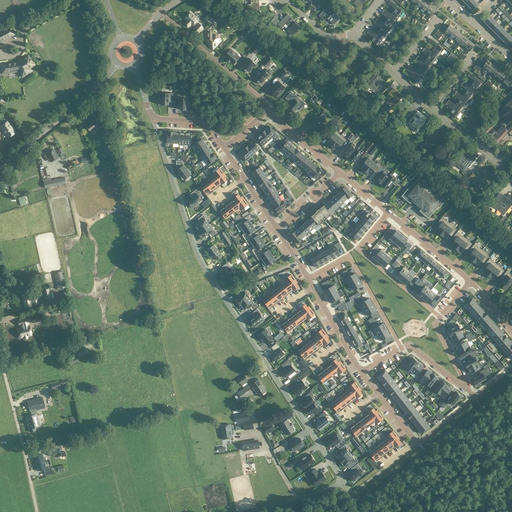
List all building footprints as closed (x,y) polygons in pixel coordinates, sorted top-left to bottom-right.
[(260,9),(259,0),(251,0),(251,4),(245,5),(245,10),(260,9)] [(324,1),(323,0),(309,0),(312,2),(309,6),(314,11),(324,1)] [(414,8),(416,5),(420,0),(411,0),(411,1),(415,3),(412,7),(414,8)] [(420,7),(415,13),(417,14),(421,8),(426,2),(424,0),(420,0),(416,5),(420,7)] [(474,0),(468,6),(473,11),(478,5),(474,0)] [(423,16),(426,12),(431,6),(430,4),(430,3),(427,1),(426,2),(421,8),(425,11),(422,15),(423,16)] [(395,9),(393,11),(400,17),(404,12),(390,2),(388,4),(395,9)] [(324,21),(328,18),(334,24),(339,20),(336,17),(338,15),(329,6),(319,16),(324,21)] [(431,16),(437,10),(431,6),(426,12),(429,15),(427,18),(428,20),(431,16)] [(385,9),(383,11),(396,21),(400,17),(393,11),(391,14),(385,9)] [(211,18),(217,24),(224,16),(218,11),(211,18)] [(387,18),(386,21),(393,26),(396,21),(383,11),(381,14),(387,18)] [(198,20),(191,13),(185,19),(187,21),(185,24),(189,27),(191,25),(193,26),(193,25),(196,27),(194,29),(199,33),(204,28),(199,24),(198,24),(196,22),(198,20)] [(276,26),(277,25),(281,28),(285,24),(290,28),(287,31),(292,35),(300,27),(295,22),(293,25),(291,23),(293,20),(287,14),(280,22),(277,19),(273,23),(276,26)] [(488,26),(494,21),(489,16),(484,22),(488,26)] [(377,19),(376,21),(389,31),(393,26),(386,21),(384,23),(377,19)] [(376,21),(374,23),(380,28),(378,30),(385,36),(389,31),(376,21)] [(494,21),(488,26),(493,31),(498,25),(494,21)] [(447,39),(449,36),(455,29),(450,25),(448,28),(446,30),(444,32),(448,35),(445,38),(447,39)] [(503,30),(498,25),(493,31),(497,35),(503,30)] [(0,40),(14,34),(10,27),(0,32),(0,40)] [(241,33),(245,36),(249,31),(246,27),(241,33)] [(370,28),(368,30),(382,40),(385,36),(378,30),(376,33),(370,28)] [(450,45),(455,40),(454,40),(460,33),(455,29),(449,36),(453,38),(448,44),(450,45)] [(367,33),(373,38),(371,40),(378,45),(382,40),(368,30),(367,33)] [(503,30),(497,35),(502,40),(507,34),(503,30)] [(210,31),(204,38),(210,44),(208,45),(213,49),(221,41),(219,39),(220,39),(215,35),(210,31)] [(454,40),(455,40),(458,42),(455,46),(457,47),(459,44),(465,37),(460,33),(454,40)] [(507,34),(502,40),(506,44),(511,39),(507,34)] [(463,46),(459,51),(460,53),(462,51),(464,48),(470,41),(465,37),(459,44),(463,46)] [(433,49),(440,54),(444,49),(431,39),(429,42),(435,46),(433,49)] [(470,52),(475,45),(470,41),(464,48),(468,50),(465,53),(467,55),(469,51),(470,52)] [(337,62),(348,51),(338,42),(328,53),(337,62)] [(257,46),(251,52),(254,54),(260,49),(260,48),(257,46)] [(425,47),(423,49),(436,59),(440,54),(433,49),(431,51),(425,47)] [(240,58),(236,55),(231,49),(224,57),(227,59),(226,60),(229,63),(230,63),(233,65),(233,64),(235,66),(237,63),(236,62),(240,58)] [(436,59),(423,49),(422,51),(428,56),(426,59),(432,64),(436,59)] [(0,67),(1,74),(18,71),(21,77),(31,71),(29,68),(34,65),(28,55),(18,62),(0,64),(0,67)] [(350,72),(353,75),(364,63),(354,55),(344,66),(346,69),(345,70),(348,74),(350,72)] [(417,57),(416,59),(429,69),(430,70),(434,65),(432,64),(426,59),(423,61),(417,57)] [(256,65),(256,64),(250,59),(242,67),(248,73),(256,65)] [(429,69),(416,59),(414,61),(420,65),(418,68),(425,73),(429,69)] [(484,65),(482,67),(486,69),(483,73),(485,74),(487,71),(493,64),(488,60),(486,62),(484,65)] [(490,78),(492,75),(498,68),(493,64),(487,71),(491,73),(488,77),(490,78)] [(425,73),(418,68),(416,70),(410,66),(409,68),(412,70),(422,78),(425,73)] [(412,70),(409,68),(407,70),(413,75),(411,77),(418,83),(422,78),(412,70)] [(493,81),(495,82),(497,79),(503,72),(498,68),(492,75),(496,77),(493,81)] [(261,84),(264,81),(265,81),(266,79),(268,77),(271,74),(269,72),(270,72),(269,71),(267,70),(267,69),(265,71),(264,70),(260,73),(258,75),(259,75),(255,79),(261,84)] [(287,73),(284,70),(278,76),(281,79),(287,73)] [(501,81),(498,85),(500,86),(502,83),(502,82),(508,76),(503,72),(497,79),(501,81)] [(377,74),(366,85),(375,94),(386,83),(377,74)] [(472,84),(479,89),(482,84),(469,74),(467,76),(474,81),(472,84)] [(511,79),(508,76),(502,82),(502,83),(506,85),(503,88),(505,90),(507,87),(511,80),(511,79)] [(273,95),(275,97),(276,97),(285,88),(278,81),(269,91),(273,94),(273,95)] [(479,89),(472,84),(470,86),(464,81),(462,84),(475,94),(479,89)] [(475,94),(462,84),(460,86),(466,91),(464,93),(471,98),(475,94)] [(309,95),(311,92),(306,87),(303,90),(309,95)] [(392,108),(403,97),(393,88),(383,99),(392,108)] [(471,98),(464,93),(462,96),(456,91),(454,93),(467,103),(471,98)] [(162,100),(161,100),(161,105),(168,105),(169,102),(170,102),(170,101),(173,101),(174,93),(163,93),(162,100)] [(296,98),(294,96),(290,93),(285,98),(289,101),(291,103),(287,108),(289,109),(288,110),(291,113),(292,112),(293,114),(294,113),(295,114),(298,110),(299,111),(302,107),(301,106),(304,102),(297,97),(296,98)] [(467,103),(454,93),(453,95),(459,100),(457,103),(464,108),(467,103)] [(330,108),(338,115),(343,110),(341,108),(344,104),(335,96),(330,103),(332,105),(330,108)] [(187,99),(176,99),(176,105),(179,106),(179,107),(180,107),(180,110),(188,110),(188,105),(187,105),(187,99)] [(449,100),(447,103),(460,113),(464,108),(457,103),(455,105),(449,100)] [(511,100),(504,109),(503,108),(498,114),(504,120),(500,124),(502,126),(496,132),(493,129),(488,135),(499,146),(504,140),(503,139),(509,133),(511,136),(511,100)] [(460,113),(447,103),(445,105),(452,110),(449,112),(456,118),(460,113)] [(408,113),(413,116),(417,111),(412,107),(408,113)] [(323,115),(325,113),(325,112),(322,110),(317,116),(320,119),(323,115)] [(418,131),(428,119),(417,111),(408,123),(418,131)] [(86,126),(90,132),(99,127),(100,129),(105,127),(101,122),(97,124),(94,119),(90,122),(90,123),(86,126)] [(325,126),(319,121),(311,130),(317,135),(325,126)] [(0,126),(8,138),(15,133),(7,122),(0,126)] [(487,133),(492,128),(488,124),(483,130),(487,133)] [(436,145),(446,133),(436,125),(426,137),(436,145)] [(266,131),(272,138),(276,134),(270,127),(266,131)] [(341,136),(333,129),(328,135),(331,138),(327,142),(329,144),(329,145),(331,147),(341,136)] [(261,134),(261,135),(268,142),(272,138),(266,131),(266,130),(261,134)] [(261,135),(257,138),(263,146),(268,142),(261,135)] [(337,150),(346,140),(341,136),(331,147),(334,149),(335,149),(337,150)] [(194,145),(197,150),(206,145),(203,140),(202,140),(201,139),(199,141),(199,142),(194,145)] [(254,153),(255,153),(259,149),(252,142),(248,146),(254,153)] [(285,154),(292,146),(287,142),(280,150),(285,154)] [(353,143),(344,154),(349,159),(357,149),(356,149),(356,150),(354,147),(355,145),(353,143)] [(368,152),(372,155),(379,146),(375,143),(368,152)] [(112,145),(106,146),(105,146),(107,154),(109,154),(110,158),(116,156),(115,152),(113,152),(112,145)] [(206,145),(197,150),(201,155),(209,149),(206,145)] [(243,150),(244,150),(251,158),(255,154),(255,153),(254,153),(248,146),(243,150)] [(290,157),(296,149),(292,146),(285,154),(286,153),(290,157)] [(57,155),(54,149),(46,154),(51,162),(59,158),(58,156),(59,156),(58,154),(57,155)] [(209,149),(201,155),(204,160),(212,154),(209,149)] [(294,161),(301,153),(296,149),(290,157),(294,160),(293,161),(294,161)] [(357,149),(349,159),(349,158),(355,163),(364,152),(361,150),(359,152),(357,149)] [(246,162),(251,158),(244,150),(238,155),(241,159),(243,158),(246,162)] [(466,167),(473,159),(463,151),(453,163),(463,171),(461,173),(466,177),(471,171),(466,167)] [(213,153),(212,154),(204,160),(207,165),(216,159),(215,158),(216,158),(213,153)] [(298,165),(305,157),(301,153),(294,161),(298,165)] [(365,172),(373,162),(370,160),(373,157),(371,155),(361,167),(363,169),(363,170),(365,172)] [(303,168),(309,160),(305,157),(298,165),(299,164),(303,168)] [(307,171),(314,164),(309,160),(303,168),(307,171)] [(179,164),(182,167),(178,170),(180,173),(179,174),(184,180),(191,175),(184,166),(183,164),(183,161),(176,161),(176,164),(179,164)] [(371,175),(375,170),(378,172),(383,167),(378,163),(376,165),(373,162),(365,172),(368,174),(369,173),(371,175)] [(312,175),(318,167),(314,164),(307,171),(312,175),(311,175),(312,175)] [(321,177),(324,172),(318,167),(312,175),(316,179),(319,175),(321,177)] [(218,179),(224,174),(220,168),(213,174),(215,175),(218,179)] [(263,172),(260,168),(252,173),(255,178),(263,172)] [(419,168),(408,178),(410,180),(422,170),(419,168)] [(478,176),(473,173),(468,179),(473,183),(475,181),(484,189),(494,177),(484,169),(478,176)] [(267,177),(263,172),(255,178),(258,182),(258,183),(267,177)] [(384,172),(377,180),(382,185),(391,174),(389,176),(384,172)] [(224,174),(218,179),(221,183),(222,185),(227,181),(225,177),(226,176),(224,174)] [(391,174),(382,185),(387,189),(392,183),(396,186),(400,181),(391,174)] [(221,183),(218,179),(215,175),(210,179),(216,187),(221,183)] [(261,187),(270,182),(267,177),(258,183),(261,187)] [(408,189),(406,191),(401,196),(404,198),(408,201),(407,201),(410,204),(413,201),(422,208),(419,211),(423,214),(423,213),(426,216),(426,217),(428,219),(438,207),(439,208),(446,200),(437,193),(435,195),(426,188),(428,185),(419,178),(409,190),(408,189)] [(66,184),(65,179),(44,183),(45,188),(66,184)] [(216,187),(210,179),(205,183),(212,191),(216,187)] [(273,187),(270,182),(261,187),(262,188),(262,187),(265,192),(274,186),(273,187)] [(205,183),(201,187),(207,194),(212,191),(205,183)] [(277,191),(274,186),(265,192),(268,197),(277,191)] [(341,191),(348,198),(347,198),(348,200),(353,196),(345,187),(341,191)] [(190,195),(192,197),(193,199),(188,202),(193,208),(202,201),(197,195),(201,193),(198,188),(190,195)] [(271,202),(279,196),(276,192),(277,191),(268,197),(271,202)] [(341,191),(337,195),(343,202),(347,198),(348,198),(341,191)] [(237,204),(244,199),(242,197),(240,198),(238,195),(233,199),(234,200),(237,204)] [(337,195),(333,199),(339,206),(340,207),(344,203),(343,202),(337,195)] [(499,195),(490,206),(492,208),(494,207),(503,215),(504,214),(505,216),(503,218),(506,220),(508,218),(507,217),(509,215),(506,212),(511,204),(511,202),(503,195),(501,198),(499,195)] [(24,196),(18,198),(20,206),(26,205),(24,196)] [(282,201),(279,196),(271,202),(274,206),(282,201)] [(248,205),(244,199),(237,204),(240,208),(242,210),(248,205)] [(328,203),(335,210),(339,206),(333,199),(328,203)] [(234,200),(229,204),(235,211),(240,208),(237,204),(234,200)] [(286,206),(282,201),(274,206),(278,213),(283,210),(282,208),(286,206)] [(324,206),(330,214),(331,213),(335,210),(328,203),(324,206)] [(235,211),(229,204),(225,207),(231,215),(235,211)] [(330,214),(324,206),(324,205),(319,209),(315,212),(316,212),(311,216),(312,217),(319,225),(324,221),(324,222),(327,219),(327,218),(331,214),(331,213),(330,214)] [(231,215),(225,207),(220,211),(226,219),(231,215)] [(368,212),(364,217),(372,223),(375,218),(368,212)] [(196,225),(200,232),(209,225),(204,219),(205,218),(203,215),(198,219),(200,221),(196,225)] [(312,217),(308,221),(314,228),(315,229),(319,225),(312,217)] [(364,217),(361,221),(368,227),(372,223),(364,217)] [(437,232),(440,235),(450,223),(442,217),(438,223),(440,225),(436,230),(438,231),(437,232)] [(241,229),(242,231),(252,225),(249,220),(243,224),(241,221),(235,225),(239,230),(241,229)] [(308,221),(304,225),(310,232),(314,228),(308,221)] [(361,221),(358,225),(365,231),(368,227),(361,221)] [(457,229),(450,223),(440,235),(443,237),(444,236),(446,238),(450,233),(452,235),(457,229)] [(210,224),(209,225),(200,232),(201,232),(200,233),(203,237),(209,233),(212,237),(217,233),(210,224)] [(255,230),(252,225),(242,231),(244,234),(242,235),(245,240),(251,236),(249,234),(255,230)] [(306,235),(310,232),(304,225),(299,228),(306,235)] [(358,225),(354,229),(361,235),(365,231),(358,225)] [(295,232),(301,239),(302,239),(306,235),(299,228),(295,232)] [(354,229),(351,233),(358,239),(361,235),(354,229)] [(397,231),(390,239),(395,243),(402,235),(397,231)] [(221,234),(225,242),(226,241),(227,243),(230,241),(224,232),(221,234)] [(301,239),(295,232),(290,236),(297,243),(302,239),(301,239)] [(452,247),(455,249),(465,238),(457,232),(453,237),(455,239),(451,244),(453,246),(452,247)] [(251,236),(245,240),(248,245),(250,244),(252,246),(262,240),(258,235),(253,239),(251,236)] [(402,235),(395,243),(401,248),(408,240),(402,235)] [(472,244),(465,238),(455,249),(458,252),(459,251),(461,253),(465,247),(468,249),(472,244)] [(265,245),(262,240),(252,246),(254,249),(252,250),(255,255),(261,251),(259,249),(265,245)] [(469,259),(472,261),(482,250),(475,244),(470,249),(472,251),(468,257),(470,258),(469,259)] [(217,260),(222,257),(214,245),(207,250),(213,258),(214,257),(217,260)] [(335,246),(330,249),(335,257),(340,254),(335,246)] [(330,249),(325,251),(330,259),(335,257),(330,249)] [(261,251),(255,255),(258,260),(260,259),(262,261),(261,262),(272,255),(268,250),(263,254),(261,251)] [(381,250),(374,258),(379,263),(386,255),(381,250)] [(420,250),(415,255),(425,263),(429,258),(420,250)] [(489,256),(482,250),(472,261),(476,264),(476,263),(478,265),(482,260),(485,262),(489,256)] [(325,251),(321,254),(325,262),(330,259),(325,251)] [(321,254),(316,257),(321,265),(325,262),(321,254)] [(275,260),(272,255),(261,262),(264,267),(263,268),(265,270),(272,265),(271,263),(275,260)] [(386,255),(379,263),(384,267),(391,259),(386,255)] [(316,257),(311,259),(316,267),(321,265),(316,257)] [(429,258),(425,263),(434,271),(439,266),(429,258)] [(485,274),(488,276),(497,265),(490,259),(485,264),(488,266),(483,271),(485,273),(485,274)] [(221,271),(224,275),(224,274),(225,276),(225,277),(224,277),(227,282),(231,279),(232,281),(236,278),(233,274),(235,273),(228,263),(222,267),(224,270),(221,271)] [(504,271),(497,265),(488,276),(491,279),(491,278),(493,279),(498,274),(500,276),(504,271)] [(439,266),(434,271),(444,279),(448,273),(439,266)] [(403,268),(396,277),(401,281),(408,273),(403,268)] [(511,279),(509,277),(511,275),(507,271),(502,277),(505,278),(499,285),(506,290),(511,281),(511,279)] [(57,288),(66,286),(63,272),(54,273),(57,288)] [(356,273),(346,279),(349,285),(359,279),(356,273)] [(408,273),(401,281),(406,286),(413,277),(408,273)] [(289,285),(296,280),(291,275),(285,280),(286,282),(286,281),(289,285)] [(359,279),(349,285),(353,291),(362,285),(359,279)] [(296,280),(289,285),(293,289),(293,290),(293,291),(299,287),(296,284),(298,283),(296,280)] [(286,281),(286,282),(282,285),(288,293),(293,290),(293,289),(289,285),(286,281)] [(288,293),(282,285),(277,289),(283,297),(288,293)] [(334,286),(324,291),(327,297),(337,292),(334,286)] [(425,287),(418,295),(423,299),(430,291),(425,287)] [(241,304),(241,305),(249,298),(246,293),(248,292),(244,288),(239,292),(242,296),(236,301),(240,305),(241,304)] [(51,301),(48,289),(42,290),(45,302),(51,301)] [(277,289),(272,293),(279,300),(283,297),(277,289)] [(430,291),(423,299),(429,304),(435,296),(430,291)] [(337,292),(327,297),(331,303),(340,298),(337,292)] [(32,299),(30,300),(28,293),(21,295),(25,308),(32,306),(31,304),(33,303),(34,305),(38,303),(36,298),(32,299)] [(272,293),(268,296),(274,304),(279,300),(272,293)] [(274,304),(268,296),(263,300),(269,308),(274,304)] [(254,304),(249,298),(241,305),(246,311),(251,307),(253,310),(258,306),(256,303),(254,304)] [(370,298),(360,304),(363,310),(373,304),(370,298)] [(469,310),(476,303),(472,299),(465,305),(469,310)] [(480,308),(476,303),(469,310),(473,314),(480,308)] [(373,304),(363,310),(367,316),(376,310),(373,304)] [(304,314),(311,309),(309,307),(307,308),(305,305),(300,309),(301,310),(304,314)] [(480,308),(473,314),(477,319),(484,312),(480,308)] [(250,321),(255,327),(264,320),(260,314),(261,313),(257,309),(252,313),(255,317),(250,321)] [(308,320),(315,315),(311,309),(304,314),(307,318),(308,320)] [(307,318),(304,314),(301,310),(296,313),(302,321),(307,318)] [(484,312),(477,319),(481,323),(488,317),(484,312)] [(302,321),(296,313),(291,317),(298,325),(302,321)] [(345,314),(339,317),(345,328),(351,324),(345,314)] [(298,325),(291,317),(287,321),(293,329),(298,325)] [(488,317),(481,323),(485,328),(492,321),(488,317),(489,317),(488,317)] [(28,324),(27,318),(18,321),(19,326),(21,326),(21,328),(17,329),(20,338),(24,337),(24,338),(24,339),(25,339),(26,339),(27,339),(27,338),(27,337),(27,336),(31,335),(29,326),(28,327),(27,324),(28,324)] [(293,329),(287,321),(282,324),(288,332),(293,329)] [(496,326),(492,321),(485,328),(488,333),(496,326)] [(384,323),(374,329),(378,335),(387,329),(384,323)] [(351,324),(345,328),(351,338),(357,335),(351,324)] [(457,324),(447,329),(451,337),(451,336),(461,331),(457,324)] [(496,326),(488,333),(492,337),(500,330),(496,326)] [(265,329),(258,335),(261,337),(260,338),(263,341),(265,344),(272,338),(265,329)] [(326,335),(322,329),(316,334),(317,336),(320,340),(326,335)] [(387,329),(378,335),(381,341),(390,335),(387,329)] [(500,330),(492,337),(496,342),(504,335),(500,330)] [(451,336),(454,342),(454,341),(463,337),(461,331),(451,336)] [(327,338),(328,337),(326,335),(320,340),(323,344),(324,345),(329,341),(327,338)] [(357,335),(351,338),(357,349),(363,346),(357,335)] [(508,339),(504,335),(496,342),(500,346),(508,339)] [(323,344),(320,340),(317,336),(313,340),(319,348),(323,344)] [(508,339),(500,346),(504,351),(511,343),(511,344),(508,340),(508,339)] [(319,348),(313,340),(308,343),(314,351),(319,348)] [(456,347),(459,352),(469,347),(470,347),(467,341),(457,347),(456,346),(456,347)] [(481,341),(478,343),(482,350),(487,348),(481,341)] [(314,351),(308,343),(303,347),(309,355),(314,351)] [(285,355),(276,344),(271,347),(275,352),(271,355),(276,361),(280,358),(280,359),(285,355)] [(85,347),(78,349),(78,347),(75,348),(76,350),(78,358),(86,356),(87,356),(87,355),(85,347)] [(309,355),(303,347),(298,351),(304,359),(309,355)] [(469,354),(471,356),(476,353),(475,351),(472,352),(469,347),(459,352),(462,358),(469,354)] [(467,369),(467,368),(478,362),(476,357),(478,356),(476,353),(471,356),(472,359),(464,363),(467,369)] [(413,358),(405,367),(412,372),(418,363),(419,363),(413,358)] [(288,359),(281,365),(285,370),(281,372),(286,378),(295,371),(291,365),(292,364),(288,359)] [(335,368),(341,363),(340,361),(338,362),(336,359),(331,363),(332,364),(335,368)] [(302,360),(299,362),(303,367),(301,369),(303,372),(309,368),(302,360)] [(467,368),(470,374),(470,373),(480,369),(480,368),(482,367),(479,362),(478,362),(467,368)] [(341,363),(335,368),(338,372),(339,374),(346,369),(341,363)] [(412,372),(416,375),(415,377),(417,379),(421,374),(419,372),(423,367),(419,363),(418,363),(412,372)] [(332,364),(327,368),(333,376),(338,372),(335,368),(332,364)] [(492,373),(489,367),(484,369),(480,372),(481,374),(473,379),(476,386),(480,384),(480,382),(486,379),(484,376),(487,374),(488,375),(492,373)] [(327,368),(322,372),(328,380),(333,376),(327,368)] [(423,376),(421,374),(417,379),(420,381),(421,379),(426,383),(433,374),(432,374),(428,370),(427,370),(428,371),(423,376)] [(381,382),(389,376),(385,371),(377,377),(381,382)] [(328,380),(322,372),(317,375),(324,383),(328,380)] [(426,383),(425,383),(430,387),(438,378),(433,374),(432,374),(433,374),(426,383)] [(247,381),(246,378),(244,375),(238,379),(242,384),(247,381)] [(389,376),(381,382),(385,387),(393,380),(389,376)] [(259,380),(252,385),(251,385),(253,388),(250,390),(248,386),(238,393),(242,400),(252,393),(252,392),(255,390),(259,397),(266,392),(263,387),(259,380)] [(393,380),(385,387),(389,391),(388,391),(397,385),(393,380)] [(302,381),(292,389),(297,396),(307,388),(302,381)] [(440,394),(447,385),(444,383),(443,382),(442,381),(435,390),(440,394)] [(359,388),(355,382),(348,387),(350,389),(353,393),(359,388)] [(397,385),(388,391),(392,396),(400,390),(397,385)] [(447,385),(440,394),(445,398),(445,397),(451,389),(452,389),(450,388),(448,386),(447,385)] [(359,388),(353,393),(356,397),(357,398),(362,394),(360,391),(361,390),(359,388)] [(356,397),(353,393),(350,389),(345,393),(352,401),(356,397)] [(400,390),(392,396),(393,396),(396,401),(404,394),(400,390)] [(302,403),(306,409),(315,402),(315,403),(315,402),(316,403),(316,402),(315,402),(316,401),(312,396),(314,395),(311,392),(305,396),(308,399),(302,404),(302,403)] [(457,393),(456,392),(449,401),(454,405),(458,400),(460,401),(462,398),(463,397),(460,395),(457,393)] [(345,393),(341,396),(347,404),(352,401),(345,393)] [(404,394),(396,401),(400,405),(408,399),(404,394)] [(347,404),(341,396),(336,400),(342,408),(347,404)] [(37,419),(36,415),(37,415),(36,410),(45,408),(42,397),(27,401),(30,412),(31,412),(32,416),(26,417),(28,423),(29,422),(31,432),(39,430),(36,419),(37,418),(37,419)] [(408,399),(400,405),(403,410),(411,404),(408,399)] [(342,408),(336,400),(331,404),(337,412),(342,408)] [(310,415),(315,411),(317,414),(322,410),(320,407),(319,408),(315,403),(315,402),(306,409),(305,409),(310,415)] [(415,409),(411,404),(403,410),(407,415),(415,409)] [(373,418),(379,413),(377,410),(376,412),(373,408),(368,412),(369,414),(373,418)] [(415,409),(407,415),(410,419),(411,420),(419,413),(415,409)] [(315,424),(320,430),(330,422),(325,417),(327,415),(325,412),(319,416),(322,419),(315,424)] [(249,413),(236,415),(237,423),(250,420),(249,413)] [(379,413),(373,418),(375,422),(377,424),(383,418),(379,413)] [(423,418),(419,413),(411,420),(415,424),(423,418)] [(369,414),(364,417),(371,425),(375,422),(373,418),(369,414)] [(364,417),(360,421),(366,429),(371,425),(364,417)] [(423,418),(415,424),(418,429),(426,423),(423,418)] [(290,424),(288,419),(280,424),(282,428),(281,429),(281,430),(282,432),(284,432),(285,432),(287,435),(295,431),(292,426),(293,426),(291,423),(290,424)] [(360,421),(355,425),(361,433),(366,429),(360,421)] [(267,434),(275,429),(271,423),(264,428),(267,434)] [(349,436),(351,433),(343,423),(341,425),(349,436)] [(430,428),(426,423),(418,429),(422,434),(430,428)] [(230,424),(220,426),(222,440),(233,438),(230,424)] [(361,433),(355,425),(350,428),(356,436),(361,433)] [(391,442),(397,437),(393,431),(387,436),(388,438),(391,442)] [(327,442),(332,448),(335,445),(338,449),(346,442),(343,439),(339,433),(336,435),(327,442)] [(397,437),(391,442),(394,446),(395,447),(400,443),(398,440),(399,439),(397,437)] [(300,438),(295,442),(294,441),(289,444),(294,452),(295,451),(296,452),(298,450),(304,445),(300,438)] [(388,438),(384,442),(390,450),(394,446),(391,442),(388,438)] [(243,451),(253,449),(259,448),(258,440),(242,443),(243,451)] [(384,442),(379,445),(385,453),(390,450),(384,442)] [(347,447),(345,445),(340,449),(342,451),(336,456),(339,459),(338,460),(340,462),(350,454),(345,448),(347,447)] [(385,453),(379,445),(374,449),(380,457),(385,453)] [(55,449),(47,451),(48,456),(60,453),(60,451),(62,450),(61,446),(59,446),(58,446),(54,447),(55,449)] [(380,457),(374,449),(369,453),(375,461),(380,457)] [(42,454),(39,455),(34,457),(37,471),(46,469),(42,454)] [(304,469),(311,465),(315,462),(314,461),(310,454),(306,457),(306,456),(306,457),(303,459),(303,458),(302,459),(303,459),(299,461),(304,469)] [(354,460),(350,454),(340,462),(342,464),(345,468),(351,463),(353,466),(358,462),(356,459),(354,460)] [(290,467),(298,462),(296,458),(287,463),(290,467)] [(253,474),(253,470),(264,469),(263,460),(248,461),(249,474),(253,474)] [(353,472),(349,475),(353,482),(364,473),(357,464),(351,469),(353,472)] [(315,469),(309,473),(313,478),(312,479),(316,486),(326,479),(322,472),(319,474),(315,469)]
